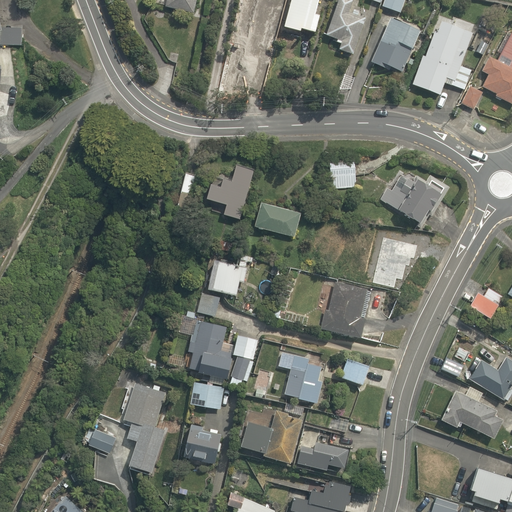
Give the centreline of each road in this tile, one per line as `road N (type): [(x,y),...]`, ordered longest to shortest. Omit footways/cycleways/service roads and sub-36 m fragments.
road 1 (residential): [(487,172),(397,125),(191,124),(139,102),(117,75)]
road 2 (residential): [(383,511),(410,368),(493,202)]
road 3 (residential): [(117,75),(82,114),(0,275)]
